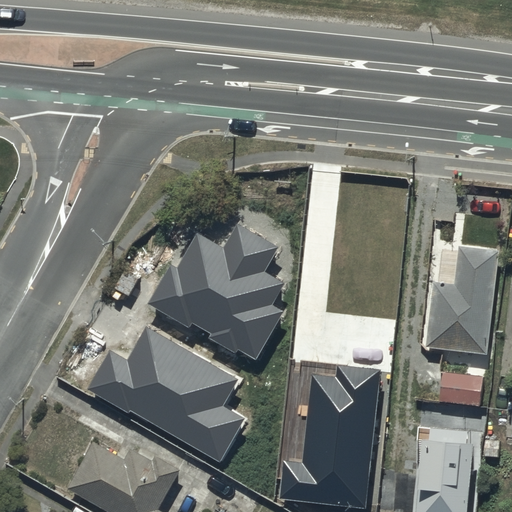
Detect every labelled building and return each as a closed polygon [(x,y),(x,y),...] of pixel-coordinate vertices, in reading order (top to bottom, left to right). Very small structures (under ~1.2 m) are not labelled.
[(279,247),(237,222),(222,247),(195,231),(176,264),(170,261),(146,303),(187,327),(191,321),(211,333),(209,337),(235,351),(237,347),(255,358),(281,313),(270,306),(283,284),(264,273),(279,247)] [(460,266),(437,263),(429,343),(493,349),(502,243),(463,240),(460,266)] [(239,379),(146,326),(127,360),(109,350),(87,388),(128,412),(130,409),(220,460),(244,418),(223,406),(239,379)] [(336,377),(312,375),(302,462),(283,460),(279,500),(365,509),(380,370),(337,365),(336,377)] [(484,377),(443,372),(440,401),(481,405),(484,377)] [(128,453),(97,435),(70,480),(122,511),(168,511),(172,507),(161,500),(183,463),(160,449),(156,456),(134,443),(128,453)] [(423,439),(416,511),(466,511),(473,443),(423,439)]
